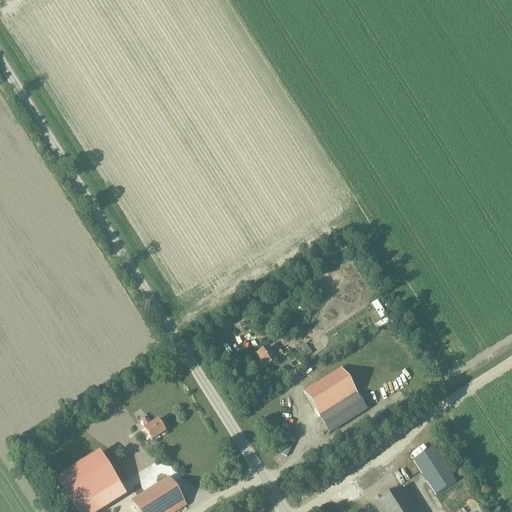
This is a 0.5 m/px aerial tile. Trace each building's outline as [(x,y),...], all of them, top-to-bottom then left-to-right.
[(368,375),(397,355),(390,345),(361,365),(368,375)] [(276,360),(283,355),(279,350),(272,354),(268,348),(256,356),(265,369),(277,362),(276,360)] [(290,363),(295,360),(289,351),(285,354),(290,363)] [(340,369),(302,392),(329,434),(366,411),(340,369)] [(151,442),(165,433),(157,421),(151,425),(146,418),(141,421),(145,428),(143,429),(151,442)] [(455,482),(434,449),(433,448),(413,461),(445,511),(453,511),(474,499),(461,478),(455,482)] [(137,511),(175,511),(185,506),(168,478),(131,501),(137,511)] [(377,511),(416,511),(402,488),(374,506),(377,511)] [(107,496),(80,511),(115,511),(116,511),(107,496)]
